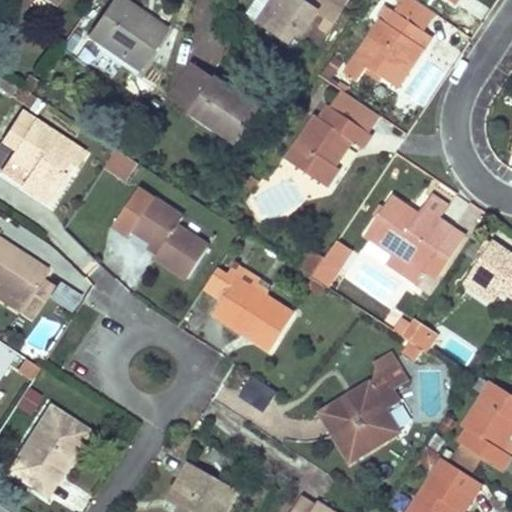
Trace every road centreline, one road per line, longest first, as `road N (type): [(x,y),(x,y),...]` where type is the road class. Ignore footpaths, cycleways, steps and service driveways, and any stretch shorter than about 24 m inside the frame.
road 1 (residential): [(181,437),(224,379),(125,321),(89,376)]
road 2 (residential): [(511,198),(461,159),(452,125),(460,88),(511,13)]
